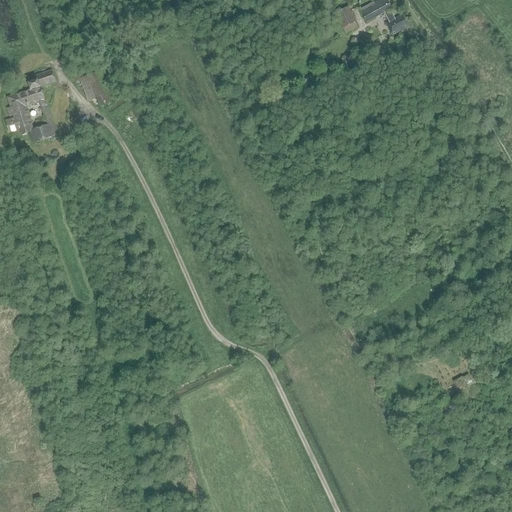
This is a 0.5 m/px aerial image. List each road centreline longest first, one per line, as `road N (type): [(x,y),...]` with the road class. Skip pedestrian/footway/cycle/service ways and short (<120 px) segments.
road 1 (track): [(63,56),(148,26),(215,20),(254,0)]
road 2 (track): [(511,162),(403,0)]
